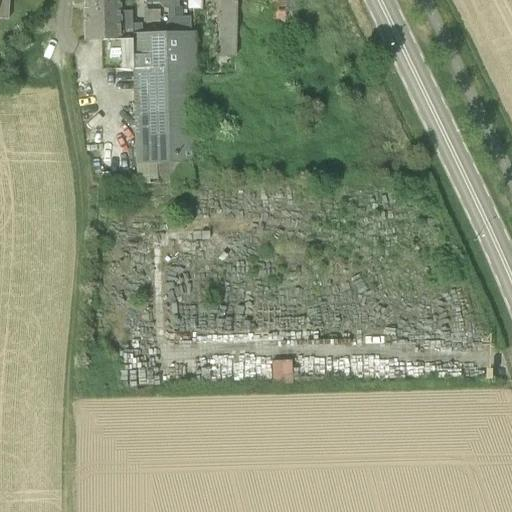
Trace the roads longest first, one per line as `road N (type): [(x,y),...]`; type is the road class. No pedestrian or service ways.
road 1 (track): [(75,511),(79,195),(62,56)]
road 2 (tertiary): [(511,280),(378,0)]
